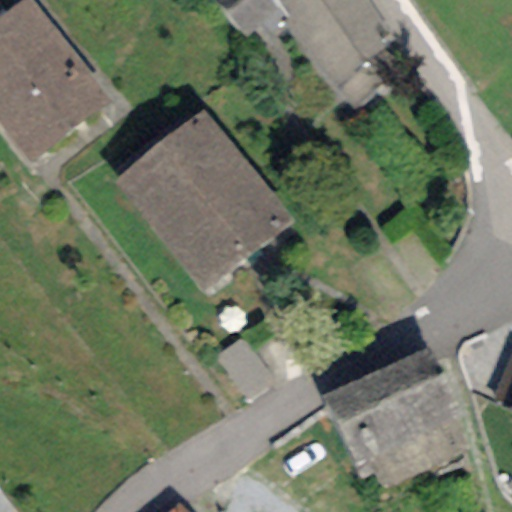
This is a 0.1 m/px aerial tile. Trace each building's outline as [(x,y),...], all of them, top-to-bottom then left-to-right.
[(0,122),(32,164),(110,103),(30,0),(24,0),(0,18),(0,122)] [(369,0),(216,0),(247,40),(279,16),(351,111),(401,73),(383,49),(388,45),(375,27),(385,20),(369,0)] [(293,220),(203,111),(115,183),(205,292),(293,220)] [(425,347),(322,398),(362,480),(375,473),(383,489),(456,453),(442,425),(460,417),(425,347)] [(511,404),(511,350),(493,398),(511,404)] [(189,511),(181,502),(169,511),(189,511)]
